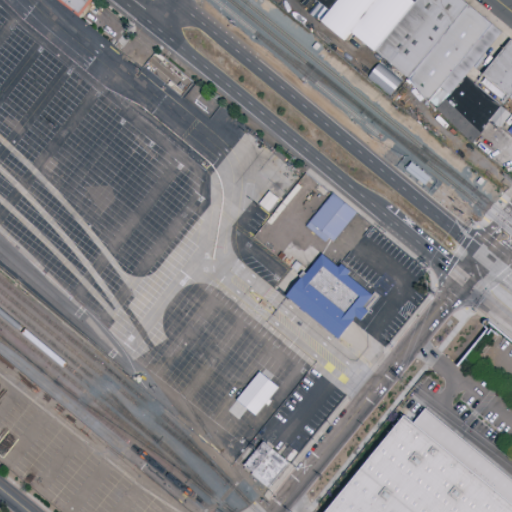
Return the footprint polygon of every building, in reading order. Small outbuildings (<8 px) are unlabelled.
[(94,0),(57,0),(81,17),(94,0)] [(342,0),(333,12),(319,0),(342,0)] [(465,0),(483,15),(497,26),(484,43),(482,45),(434,105),(423,92),(414,80),(381,53),(372,46),(362,39),(357,35),(350,42),(324,22),(333,12),(342,0),(415,0),(420,4),(423,1),(423,0),(465,0)] [(470,78),(480,85),(484,79),(510,45),(511,42),(511,120),(505,129),(494,121),(485,137),(484,138),(475,145),(435,106),(434,105),(482,45),(484,43),(497,26),(507,35),(498,45),(484,62),(470,78)] [(369,78),(392,95),(402,81),(379,64),(369,78)] [(412,109),(422,96),(409,86),(399,99),(412,109)] [(256,203),(265,210),(274,200),(264,193),(256,203)] [(309,221),(333,241),(356,213),(331,193),(309,221)] [(336,336),(370,295),(319,253),(285,295),(336,336)] [(280,389),(261,372),(236,399),(255,416),(280,389)] [(328,511),(407,417),(511,504),(511,511),(328,511)] [(289,463),(264,441),(242,466),(267,489),(289,463)]
